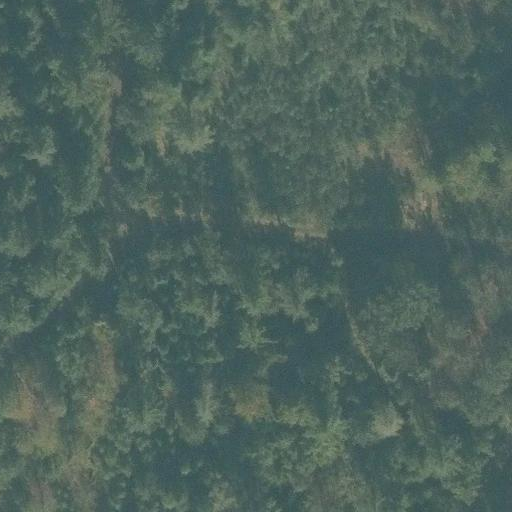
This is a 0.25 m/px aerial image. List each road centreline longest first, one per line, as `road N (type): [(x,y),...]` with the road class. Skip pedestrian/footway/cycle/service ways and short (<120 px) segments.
road 1 (track): [(511,248),(121,219)]
road 2 (track): [(511,318),(397,413),(318,511)]
road 3 (track): [(195,0),(122,54),(110,179),(121,219)]
road 4 (track): [(121,219),(112,252),(0,356)]
